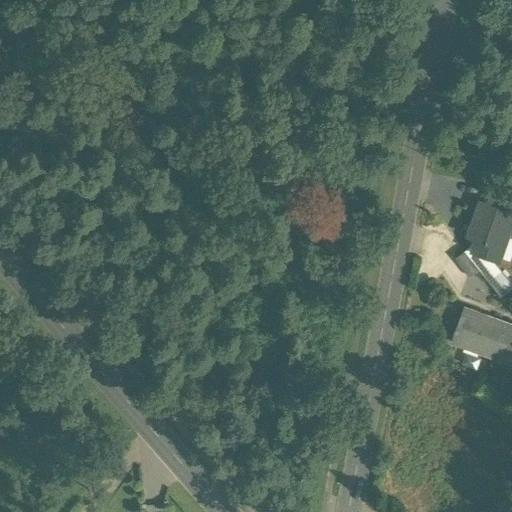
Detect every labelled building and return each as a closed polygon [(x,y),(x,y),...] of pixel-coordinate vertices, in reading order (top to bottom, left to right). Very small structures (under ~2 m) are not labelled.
[(501,198),(496,197),(493,206),(505,210),(507,207),(501,198)] [(493,206),(480,201),(468,236),(476,239),(487,242),(487,241),(499,245),(505,226),(510,228),(511,221),(511,212),(505,210),(493,206)] [(487,241),(487,242),(476,239),(472,250),(499,260),(510,228),(505,226),(499,245),(487,241)] [(469,278),(478,270),(464,253),(455,260),(469,278)] [(511,326),(463,309),(456,327),(454,327),(452,332),(511,353),(511,326)]
